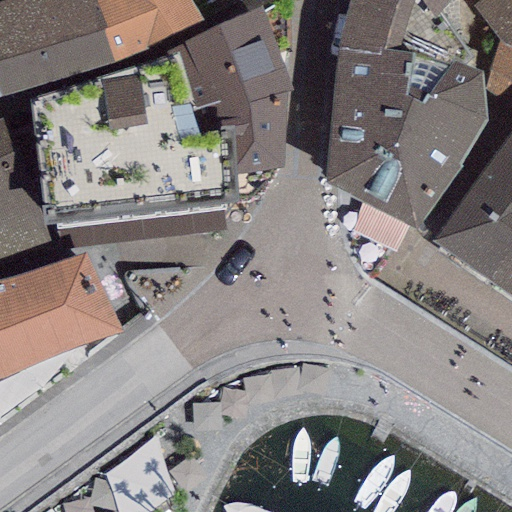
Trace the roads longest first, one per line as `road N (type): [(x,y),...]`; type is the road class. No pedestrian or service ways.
road 1 (residential): [(0,478),(176,348),(284,292)]
road 2 (residential): [(329,0),(284,292)]
